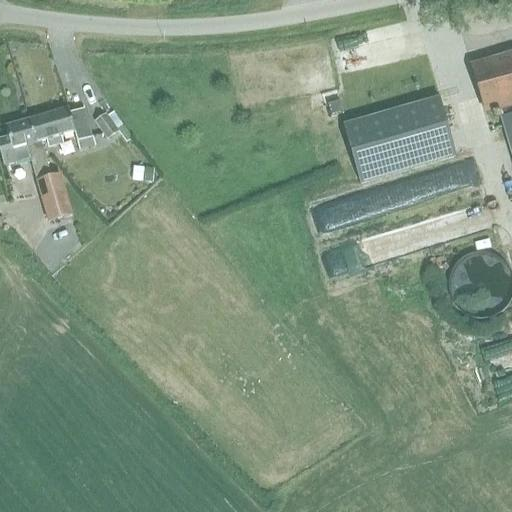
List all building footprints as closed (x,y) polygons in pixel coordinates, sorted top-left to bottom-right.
[(511,55),(472,67),(486,114),(500,110),(511,106),(511,55)] [(360,185),(456,157),(440,99),(343,127),(360,185)] [(511,106),(500,110),(511,150),(511,106)] [(93,138),(85,110),(70,114),(69,110),(30,121),(36,145),(42,143),(47,142),(49,148),(55,146),(53,140),(76,133),(78,143),(93,138)] [(119,133),(107,115),(96,122),(108,140),(119,133)] [(52,179),(42,143),(36,145),(30,121),(7,128),(10,138),(0,140),(0,147),(6,167),(31,160),(49,223),(73,216),(61,176),(52,179)] [(131,157),(130,171),(141,172),(142,158),(131,157)] [(145,169),(144,183),(154,183),(155,170),(145,169)] [(445,207),(405,219),(412,240),(451,228),(445,207)] [(489,256),(482,255),(475,256),(468,258),(462,262),(457,266),(453,272),(450,278),(449,285),(449,292),(450,299),(453,305),(457,311),(462,316),(468,319),(475,321),(482,322),(489,321),(495,319),(501,316),(507,311),(511,305),(511,302),(511,274),(511,272),(507,266),(501,262),(495,258),(489,256)]
